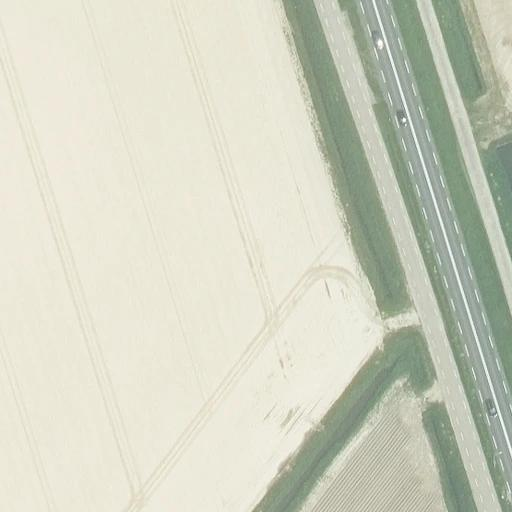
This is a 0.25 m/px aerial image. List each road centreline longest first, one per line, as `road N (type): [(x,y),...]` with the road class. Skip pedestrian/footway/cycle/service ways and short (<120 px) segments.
road 1 (unclassified): [(488,511),(326,0)]
road 2 (primary): [(372,0),(511,455)]
road 3 (unclassified): [(511,293),(422,0)]
